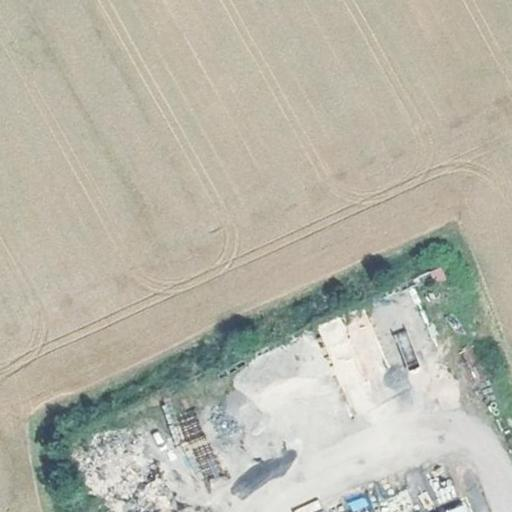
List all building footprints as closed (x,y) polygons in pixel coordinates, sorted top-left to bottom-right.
[(346,316),(323,322),(345,415),(368,409),(346,316)] [(394,335),(405,368),(416,364),(406,331),(394,335)] [(203,433),(195,413),(179,419),(172,398),(161,401),(176,443),(203,433)] [(201,476),(217,473),(211,446),(196,449),(201,476)] [(430,511),(473,511),(468,497),(430,511)]
